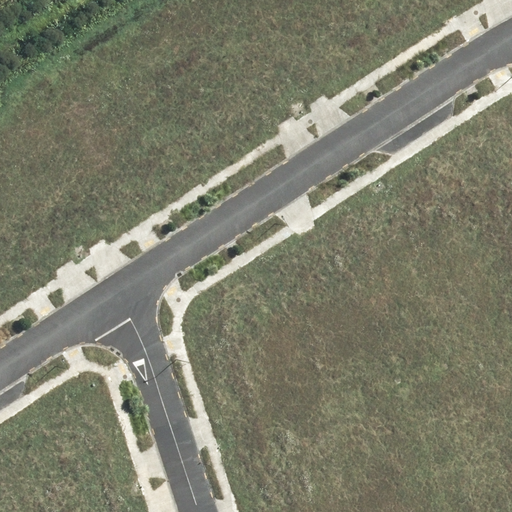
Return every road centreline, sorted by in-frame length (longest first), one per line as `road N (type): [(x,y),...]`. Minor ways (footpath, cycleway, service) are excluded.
road 1 (residential): [(113,290),(511,38)]
road 2 (residential): [(113,290),(154,373),(197,511)]
road 3 (residential): [(0,363),(113,290)]
